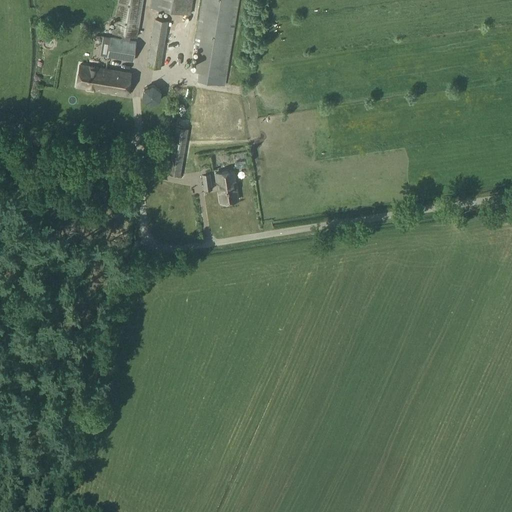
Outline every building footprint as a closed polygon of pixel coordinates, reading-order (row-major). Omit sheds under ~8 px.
[(117,0),(114,25),(111,24),(109,33),(137,38),(138,32),(143,0),(117,0)] [(191,16),(193,0),(151,0),(150,8),(191,16)] [(239,0),(202,0),(195,45),(199,46),(195,72),(201,73),(199,82),(224,85),(239,0)] [(154,19),(146,67),(160,69),(168,22),(154,19)] [(136,41),(110,37),(107,57),(133,62),(136,41)] [(127,96),(130,74),(106,70),(107,64),(101,63),(100,69),(80,66),(77,87),(127,96)] [(144,88),(142,99),(150,105),(159,102),(162,91),(153,85),(144,88)] [(180,177),(188,130),(175,128),(168,175),(180,177)] [(238,201),(233,172),(215,175),(220,204),(238,201)] [(201,175),(204,191),(212,190),(210,174),(201,175)]
